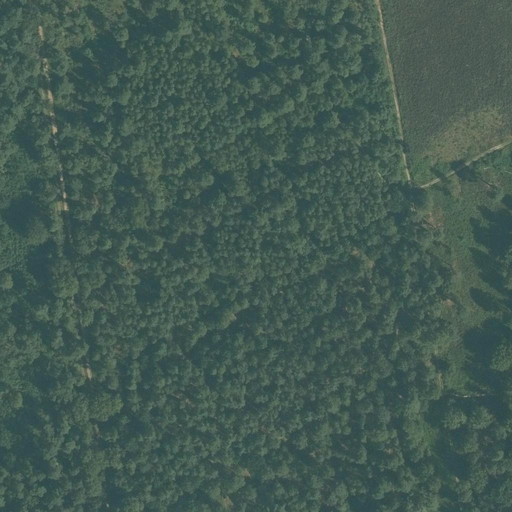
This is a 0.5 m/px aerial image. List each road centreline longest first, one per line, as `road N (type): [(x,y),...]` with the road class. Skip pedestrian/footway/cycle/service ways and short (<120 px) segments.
road 1 (track): [(459,511),(412,193)]
road 2 (track): [(412,193),(376,0)]
